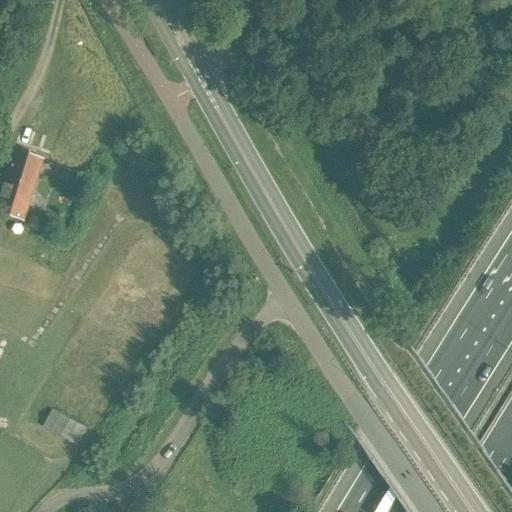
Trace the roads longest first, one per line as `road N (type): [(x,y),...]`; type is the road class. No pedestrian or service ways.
road 1 (secondary): [(469,511),(308,268),(156,0)]
road 2 (unclassified): [(428,511),(282,295)]
road 3 (motorway): [(511,314),(389,511)]
